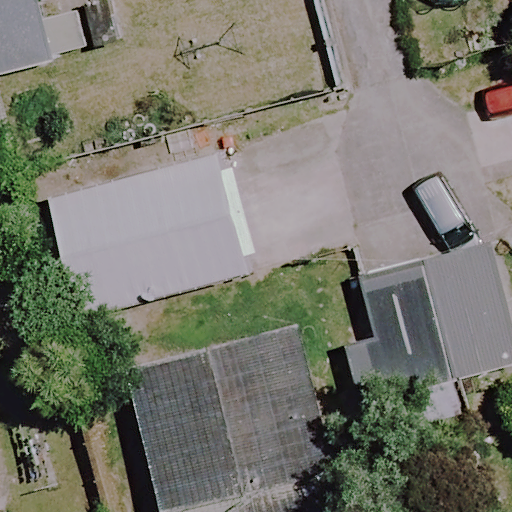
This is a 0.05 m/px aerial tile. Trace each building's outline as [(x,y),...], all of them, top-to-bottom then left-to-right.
[(53,0),(0,0),(0,68),(66,53),(64,47),(96,40),(86,3),(56,11),(53,0)] [(127,37),(118,0),(93,0),(104,42),(127,37)] [(466,2),(382,23),(396,80),(481,59),(466,2)] [(230,142),(63,187),(95,310),(264,267),(230,142)] [(511,259),(505,234),(438,251),(467,374),(511,361),(511,259)] [(467,374),(438,251),(370,268),(389,328),(355,338),(373,398),(467,374)] [(187,500),(190,511),(367,511),(315,311),(142,357),(179,503),(187,500)] [(0,511),(12,511),(0,467),(0,511)]
